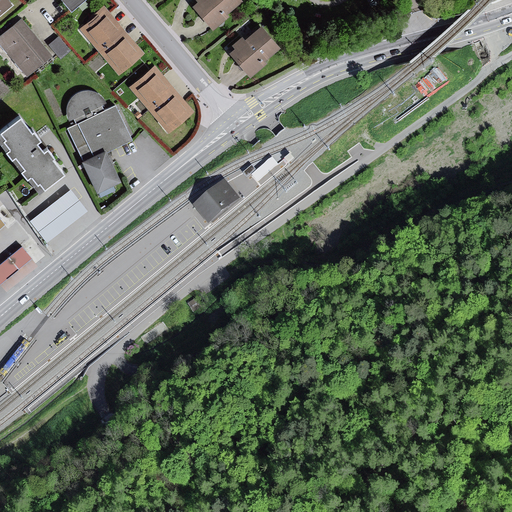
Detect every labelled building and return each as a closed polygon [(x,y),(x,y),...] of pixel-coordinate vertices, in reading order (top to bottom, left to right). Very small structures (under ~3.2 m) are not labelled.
[(0,0),(0,13),(16,1),(15,0),(0,0)] [(63,0),(73,11),(86,0),(63,0)] [(196,0),(195,1),(215,25),(233,11),(231,8),(239,0),(196,0)] [(82,25),(120,70),(146,49),(108,4),(82,25)] [(53,52),(24,14),(0,32),(0,37),(27,72),(53,52)] [(237,50),(232,54),(250,76),(265,64),(263,62),(279,48),(262,28),(246,42),(242,38),(233,46),(237,50)] [(71,48),(59,33),(49,41),(61,56),(71,48)] [(193,111),(155,67),(131,88),(170,132),(193,111)] [(72,122),(68,124),(99,190),(122,179),(107,146),(134,135),(118,101),(108,105),(102,93),(92,87),(80,88),(70,96),(67,108),(72,122)] [(32,130),(21,115),(0,130),(0,143),(37,192),(64,171),(53,157),(55,155),(48,145),(43,149),(41,146),(36,140),(40,137),(34,128),(32,130)] [(252,164),(243,171),(247,176),(250,173),(256,168),(252,164)] [(209,193),(197,203),(209,219),(236,197),(225,184),(223,182),(209,193)] [(47,241),(86,211),(71,191),(32,221),(47,241)] [(22,248),(0,265),(0,284),(31,258),(22,248)]
